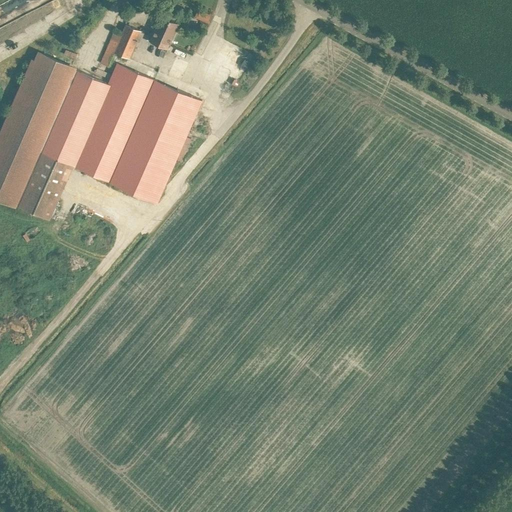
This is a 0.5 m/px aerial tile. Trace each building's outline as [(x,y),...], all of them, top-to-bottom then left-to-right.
[(12,19),(45,0),(21,0),(22,1),(6,10),(12,19)] [(195,17),(209,23),(213,14),(198,9),(195,17)] [(152,34),(150,39),(167,47),(170,42),(179,23),(161,14),(152,34)] [(101,61),(111,65),(116,51),(130,56),(142,29),(126,22),(122,33),(114,30),(101,61)] [(0,130),(0,198),(51,219),(75,164),(159,201),(204,97),(118,61),(110,81),(77,68),(78,65),(40,48),(36,57),(33,56),(0,130)] [(65,49),(64,55),(75,58),(77,52),(65,49)]
